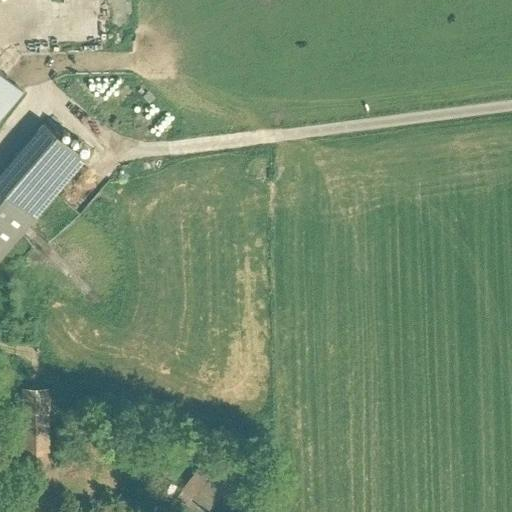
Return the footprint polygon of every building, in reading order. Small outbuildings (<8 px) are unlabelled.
[(0,118),(23,91),(0,71),(0,118)] [(123,112),(128,106),(105,89),(94,104),(127,128),(134,119),(123,112)] [(42,121),(0,170),(0,257),(85,156),(42,121)] [(25,453),(50,452),(49,386),(24,386),(25,453)] [(50,511),(50,452),(25,453),(25,511),(50,511)] [(206,479),(221,484),(223,477),(208,471),(206,479)]
